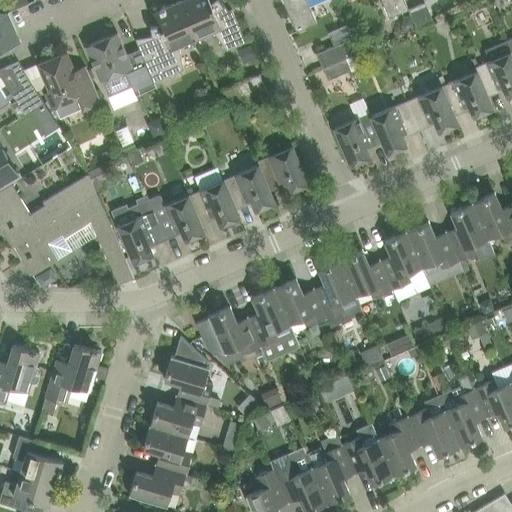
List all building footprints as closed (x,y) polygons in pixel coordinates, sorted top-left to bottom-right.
[(10,5),(9,11),(29,3),(27,0),(15,0),(16,3),(10,5)] [(141,48),(137,38),(136,39),(140,48),(154,81),(169,75),(174,77),(176,72),(184,68),(179,43),(196,36),(180,0),(166,7),(165,5),(160,7),(161,9),(155,12),(160,24),(151,26),(154,42),(141,48)] [(210,0),(181,0),(180,0),(196,36),(212,29),(227,50),(246,42),(232,9),(229,10),(221,0),(213,0),(211,1),(210,0)] [(283,0),(297,31),(317,23),(307,0),(283,0)] [(382,0),(390,18),(409,9),(405,0),(382,0)] [(417,27),(434,20),(431,15),(428,16),(422,3),(409,9),(412,15),(417,27)] [(0,36),(0,49),(3,53),(21,42),(9,12),(0,12),(0,27),(3,34),(0,36)] [(403,18),(401,25),(404,32),(404,33),(417,27),(412,15),(403,18)] [(154,81),(140,48),(127,54),(120,37),(118,34),(118,32),(116,33),(108,36),(86,45),(101,80),(102,80),(107,91),(112,93),(132,84),(136,94),(156,86),(154,81)] [(347,58),(362,51),(356,36),(317,53),(323,67),(347,58)] [(253,43),(241,48),(247,62),(259,57),(253,43)] [(101,100),(98,91),(85,63),(74,68),(67,50),(39,62),(50,89),(46,91),(53,107),(55,106),(61,118),(101,100)] [(511,54),(511,51),(475,66),(493,107),(494,107),(489,96),(504,89),(507,97),(511,94),(511,54)] [(323,67),(328,79),(352,69),(347,58),(323,67)] [(19,61),(6,67),(19,88),(7,97),(20,118),(45,102),(19,61)] [(476,70),(442,85),(458,122),(459,122),(455,114),(471,108),(474,116),(493,107),(475,66),(475,67),(476,70)] [(220,91),(227,109),(268,91),(260,73),(220,91)] [(442,85),(407,100),(420,130),(436,123),(439,131),(458,122),(442,85)] [(371,111),(370,111),(388,153),(407,144),(404,137),(420,130),(407,100),(372,115),(371,111)] [(33,109),(31,111),(46,134),(59,126),(45,103),(33,109)] [(388,153),(370,111),(335,127),(351,164),(371,156),(367,148),(383,142),(387,153),(388,153)] [(152,121),(149,128),(154,138),(169,131),(163,116),(152,121)] [(0,185),(8,181),(10,180),(19,174),(8,156),(0,143),(0,185)] [(293,145),(257,160),(275,201),(276,201),(271,190),(286,183),(289,191),(309,182),(293,145)] [(139,148),(130,152),(135,164),(144,160),(139,148)] [(108,150),(98,154),(102,164),(105,163),(112,160),(108,150)] [(259,164),(224,179),(240,216),(237,209),(252,202),(256,210),(275,201),(257,160),(257,161),(259,164)] [(102,164),(87,171),(89,173),(97,192),(107,187),(103,179),(111,176),(105,163),(102,164)] [(3,226),(14,243),(98,195),(97,192),(89,173),(43,201),(45,204),(31,213),(13,183),(0,190),(0,217),(1,217),(6,224),(3,226)] [(224,179),(189,194),(202,224),(217,217),(221,225),(240,216),(224,179)] [(495,192),(473,202),(489,238),(503,232),(506,240),(511,236),(511,203),(502,207),(495,192)] [(127,203),(112,210),(118,225),(126,244),(134,262),(154,254),(151,246),(167,239),(154,209),(149,198),(147,194),(137,199),(138,203),(129,207),(127,203)] [(149,198),(154,209),(167,239),(182,232),(186,240),(205,232),(202,224),(189,194),(165,204),(162,196),(158,194),(149,198)] [(98,195),(14,243),(24,260),(27,259),(32,266),(29,268),(33,274),(59,259),(73,250),(98,235),(119,283),(134,277),(126,259),(98,195)] [(460,231),(449,235),(459,260),(477,252),(481,261),(495,255),(488,238),(489,238),(473,202),(451,211),(458,227),(460,231)] [(429,221),(407,230),(423,266),(430,282),(443,276),(440,268),(459,260),(449,235),(437,240),(436,236),(429,221)] [(392,255),(381,260),(393,288),(412,280),(409,272),(423,266),(407,230),(385,240),(392,255)] [(363,249),(341,259),(357,295),(370,289),(374,297),(393,288),(381,260),(370,265),(363,249)] [(325,284),(315,288),(316,292),(327,317),(331,326),(337,323),(364,311),(357,295),(341,259),(319,268),(325,284)] [(51,268),(36,277),(42,288),(57,279),(51,268)] [(297,278),(275,287),(291,323),(304,318),(307,325),(327,317),(315,288),(303,293),(297,278)] [(261,316),(250,321),(261,345),(294,331),(291,323),(275,287),(253,297),(259,312),(261,316)] [(487,299),(480,302),(484,313),(495,308),(492,301),(487,299)] [(241,354),(261,345),(248,317),(237,322),(231,306),(208,316),(209,318),(197,323),(207,347),(215,353),(223,350),(224,352),(238,346),(241,354)] [(511,306),(503,310),(509,323),(511,321),(511,306)] [(481,318),(466,324),(472,339),(488,332),(481,318)] [(430,323),(414,330),(419,341),(435,334),(430,323)] [(410,334),(399,338),(403,349),(414,345),(410,334)] [(172,355),(165,379),(181,384),(177,395),(207,404),(210,396),(213,384),(205,382),(210,367),(207,366),(209,360),(182,335),(181,336),(175,356),(172,355)] [(46,397),(43,408),(54,411),(57,400),(67,403),(72,386),(90,391),(93,379),(105,382),(109,367),(98,364),(102,351),(97,350),(98,349),(93,347),(92,349),(75,343),(69,362),(57,359),(55,366),(46,397)] [(0,401),(6,403),(11,386),(29,392),(41,352),(36,351),(37,349),(32,348),(31,349),(14,344),(8,363),(0,360),(0,401)] [(417,346),(409,349),(412,356),(420,353),(417,346)] [(385,365),(376,369),(381,381),(390,377),(385,365)] [(494,379),(475,387),(487,416),(498,411),(505,427),(511,423),(511,382),(511,381),(497,387),(494,379)] [(333,387),(322,391),(326,399),(337,395),(333,387)] [(458,403),(445,409),(461,446),(483,436),(476,421),(487,416),(475,387),(455,396),(458,403)] [(283,401),(277,388),(262,394),(267,408),(283,401)] [(259,402),(250,394),(238,407),(247,415),(259,402)] [(158,402),(151,425),(189,436),(193,422),(201,425),(207,404),(177,395),(174,407),(158,402)] [(210,396),(207,404),(219,408),(222,399),(210,396)] [(284,406),(272,411),(278,426),(291,421),(284,406)] [(428,408),(409,416),(421,444),(432,440),(439,455),(461,446),(445,409),(431,415),(428,408)] [(255,431),(271,425),(266,413),(250,419),(255,431)] [(392,432),(379,438),(395,474),(417,465),(410,449),(421,444),(409,416),(389,424),(392,432)] [(230,421),(226,437),(236,440),(241,425),(230,421)] [(362,436),(343,444),(355,473),(366,468),(372,484),(395,474),(379,438),(373,423),(359,429),(362,436)] [(160,453),(157,464),(186,473),(192,453),(184,451),(189,436),(151,425),(144,448),(160,453)] [(25,459),(21,471),(56,482),(59,471),(61,472),(62,467),(61,467),(63,460),(40,453),(43,442),(20,435),(13,456),(25,459)] [(226,437),(223,446),(233,449),(236,440),(226,437)] [(310,451),(307,452),(307,453),(313,466),(328,502),(351,493),(344,478),(355,473),(353,469),(343,444),(324,452),(321,446),(310,451)] [(295,465),(277,473),(289,501),(300,497),(306,511),(328,502),(313,466),(307,453),(293,459),(295,465)] [(186,473),(157,464),(153,476),(137,471),(130,494),(168,506),(172,491),(180,493),(186,473)] [(260,489),(246,495),(253,511),(280,511),(278,506),(289,501),(277,473),(274,467),(260,473),(257,481),(260,489)] [(56,482),(21,471),(17,483),(6,480),(0,499),(0,501),(23,509),(26,498),(49,505),(56,482)] [(193,475),(190,484),(203,488),(206,479),(193,475)] [(505,493),(473,511),(511,511),(511,504),(511,503),(505,493)]
